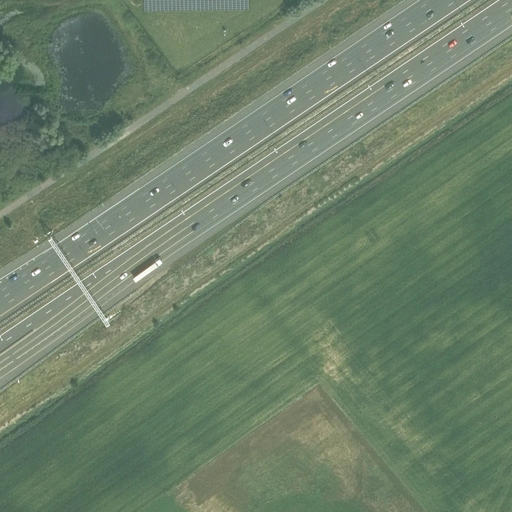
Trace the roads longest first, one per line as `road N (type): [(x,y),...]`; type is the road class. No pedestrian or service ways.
road 1 (motorway): [(0,352),(511,8)]
road 2 (motorway): [(444,0),(0,300)]
